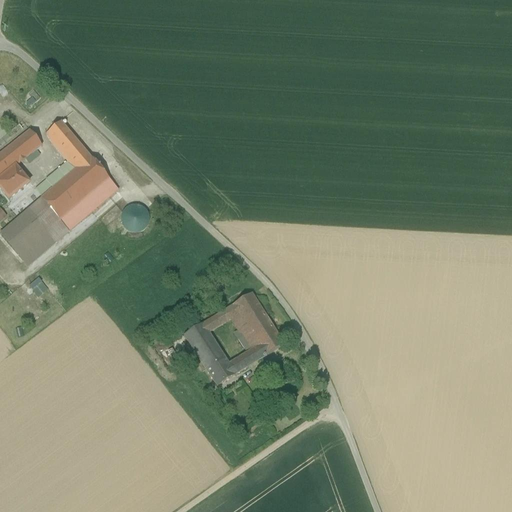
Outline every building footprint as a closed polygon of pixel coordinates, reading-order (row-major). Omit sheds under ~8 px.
[(76,170),(88,159),(59,124),(46,135),(68,162),(76,170)] [(0,154),(0,177),(14,166),(15,167),(41,147),(30,132),(0,154)] [(41,201),(1,238),(29,268),(116,190),(88,159),(76,170),(41,201)] [(76,170),(68,162),(34,193),(41,201),(76,170)] [(14,166),(0,177),(0,191),(7,200),(28,184),(15,167),(14,166)] [(142,236),(149,213),(125,206),(118,229),(142,236)] [(250,295),(233,306),(239,316),(259,347),(265,357),(282,346),(250,295)] [(233,306),(203,325),(209,335),(231,321),(239,316),(233,306)] [(259,347),(239,316),(231,321),(251,352),(259,347)] [(206,370),(224,358),(209,335),(203,325),(184,337),(206,370)] [(251,352),(229,365),(235,375),(265,357),(259,347),(251,352)] [(206,370),(217,387),(235,375),(229,365),(224,358),(206,370)]
